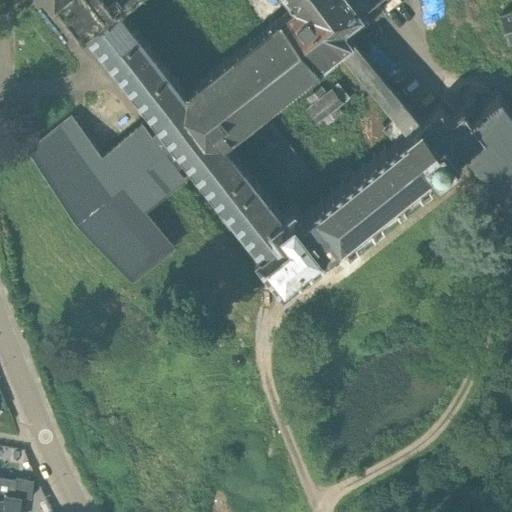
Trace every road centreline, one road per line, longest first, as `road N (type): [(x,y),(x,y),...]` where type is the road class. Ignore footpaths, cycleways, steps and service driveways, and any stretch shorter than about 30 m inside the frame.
road 1 (track): [(318,511),(270,393),(259,330),(285,293),(316,270),(328,286),(459,181),(448,168)]
road 2 (residential): [(82,511),(0,331)]
